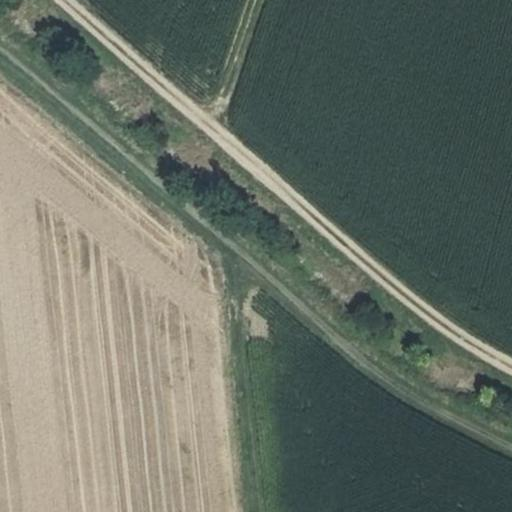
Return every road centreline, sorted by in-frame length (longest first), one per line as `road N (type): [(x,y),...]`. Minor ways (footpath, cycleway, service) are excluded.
road 1 (track): [(511,451),(377,377),(0,52)]
road 2 (track): [(65,0),(441,326),(511,363)]
road 3 (track): [(253,511),(223,280),(204,247),(161,205),(0,71)]
road 4 (track): [(257,0),(215,124)]
